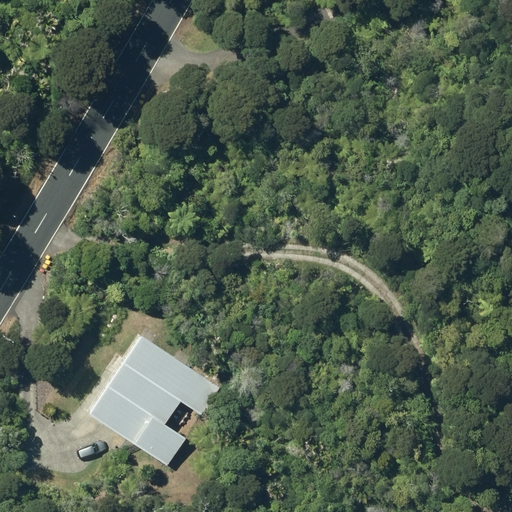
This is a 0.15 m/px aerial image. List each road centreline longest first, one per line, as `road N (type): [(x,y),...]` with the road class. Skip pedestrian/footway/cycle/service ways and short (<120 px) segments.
road 1 (unknown): [(35,235),(288,42),(359,0)]
road 2 (tertiary): [(171,0),(0,294)]
